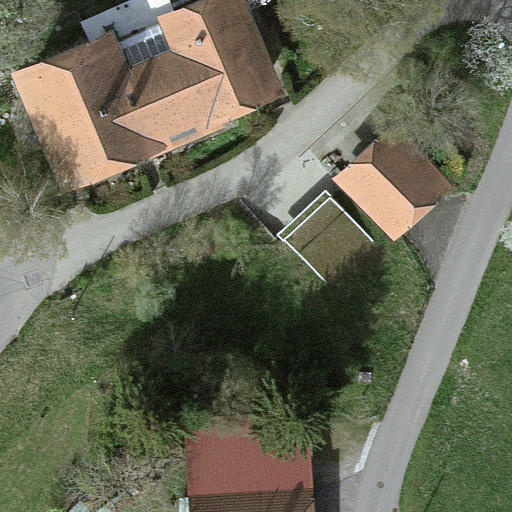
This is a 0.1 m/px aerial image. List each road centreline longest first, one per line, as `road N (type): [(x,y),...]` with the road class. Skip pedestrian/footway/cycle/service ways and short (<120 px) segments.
road 1 (unclassified): [(10,267),(110,231),(282,148),(448,0)]
road 2 (residential): [(511,142),(417,379),(389,511)]
